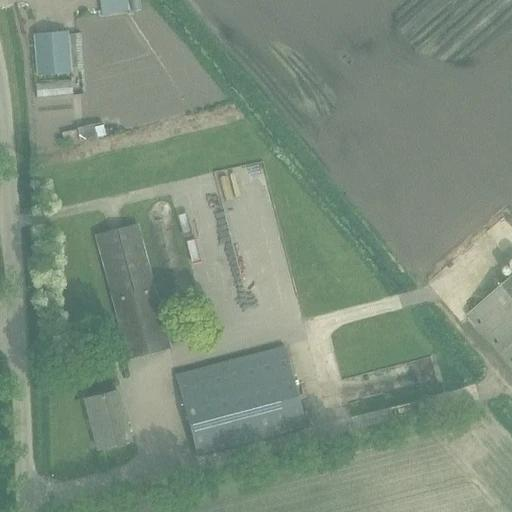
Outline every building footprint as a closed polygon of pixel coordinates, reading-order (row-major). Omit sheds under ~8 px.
[(99,0),(102,15),(129,11),(126,0),(99,0)] [(71,73),(67,32),(34,35),(38,76),(71,73)] [(33,93),(34,113),(70,112),(69,92),(33,93)] [(137,225),(96,235),(129,360),(170,349),(137,225)] [(511,279),(469,317),(511,366),(511,279)] [(287,349),(177,378),(198,457),(308,428),(287,349)] [(98,451),(131,442),(118,391),(85,400),(98,451)]
